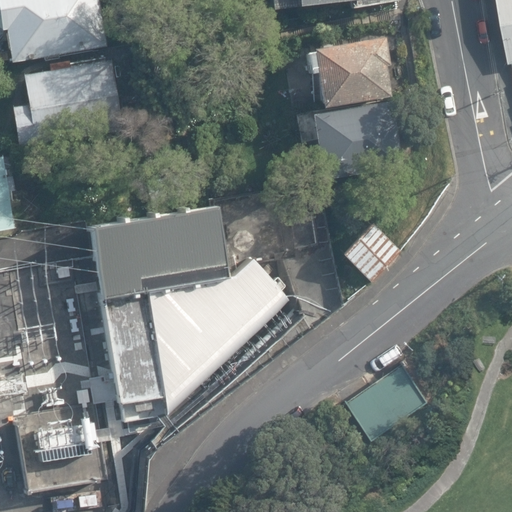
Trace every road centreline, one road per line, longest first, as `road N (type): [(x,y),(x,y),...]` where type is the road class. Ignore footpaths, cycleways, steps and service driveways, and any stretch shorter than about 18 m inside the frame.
road 1 (unclassified): [(176,511),(244,429),(511,221)]
road 2 (unclassified): [(450,0),(484,166),(511,202)]
